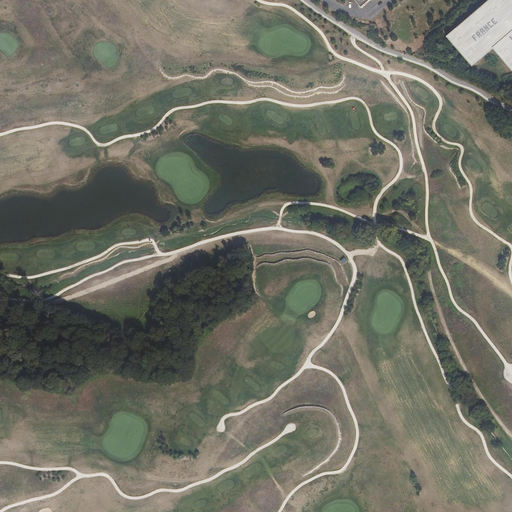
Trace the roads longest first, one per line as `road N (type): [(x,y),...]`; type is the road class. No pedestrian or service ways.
road 1 (track): [(278,228),(286,203),(305,202),(428,238)]
road 2 (track): [(152,266),(67,299),(0,298)]
road 3 (track): [(428,238),(454,303),(511,369)]
